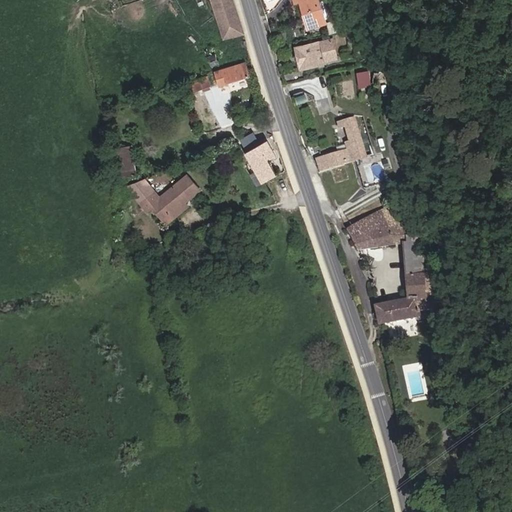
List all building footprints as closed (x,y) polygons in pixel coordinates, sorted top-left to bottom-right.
[(211,0),(224,39),(244,34),(233,0),(211,0)] [(320,0),(301,0),(308,24),(325,20),(320,0)] [(108,4),(110,11),(116,9),(114,2),(108,4)] [(339,58),(348,57),(346,33),(338,33),(339,58)] [(323,41),(295,49),(300,67),(328,59),(323,41)] [(220,69),(249,59),(251,58),(247,46),(215,55),(220,69)] [(220,69),(215,55),(213,48),(208,50),(205,51),(211,73),(220,69)] [(224,70),(229,84),(248,77),(244,64),(224,70)] [(369,70),(355,73),(358,88),(372,85),(369,70)] [(226,85),(222,71),(215,73),(219,87),(226,85)] [(296,72),(283,75),(286,85),(299,82),(296,72)] [(210,87),(207,79),(193,83),(196,91),(210,87)] [(347,149),(312,161),(315,170),(340,162),(362,155),(352,117),(336,121),(338,129),(346,127),(350,142),(346,143),(347,149)] [(241,138),(247,148),(258,141),(253,132),(241,138)] [(264,182),(285,167),(267,140),(251,150),(257,159),(252,164),(264,182)] [(119,178),(136,174),(129,144),(112,148),(119,178)] [(314,146),(306,148),(310,157),(316,155),(314,146)] [(143,190),(126,197),(148,225),(153,221),(159,215),(170,228),(185,216),(200,203),(188,188),(160,211),(143,190)] [(159,215),(153,221),(166,237),(187,220),(185,216),(170,228),(159,215)] [(347,230),(359,251),(398,245),(394,222),(347,230)] [(376,305),(381,324),(423,317),(421,312),(437,309),(434,290),(431,290),(428,272),(424,273),(421,242),(403,244),(410,299),(376,305)]
